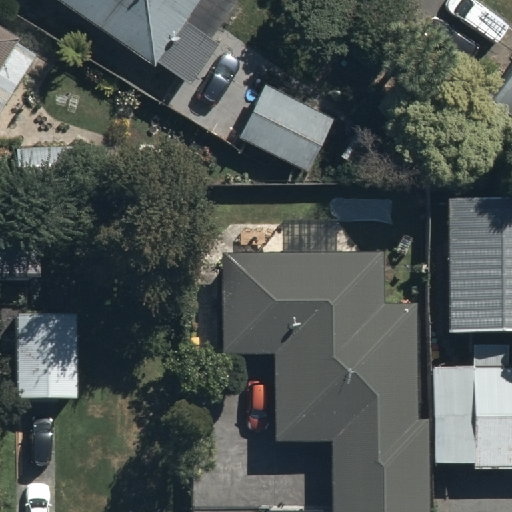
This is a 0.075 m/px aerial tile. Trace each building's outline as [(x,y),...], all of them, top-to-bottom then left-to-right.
[(196,0),(47,0),(146,68),(148,65),(180,87),(211,43),(181,22),(196,0)] [(0,106),(28,59),(0,42),(0,106)] [(511,60),(483,101),(511,121),(511,60)] [(259,89),(232,140),(296,173),(323,122),(259,89)] [(37,146),(11,146),(11,170),(87,170),(87,146),(60,146),(60,137),(37,137),(37,146)] [(511,207),(441,208),(442,338),(511,337),(511,207)] [(373,261),(214,264),(216,359),(265,358),(267,448),(321,447),(322,511),(421,511),(420,427),(412,428),(409,313),(374,314),(373,261)] [(72,317),(11,317),(11,407),(72,407),(72,317)] [(468,350),(468,375),(427,375),(428,477),(511,476),(511,374),(506,374),(506,350),(468,350)]
